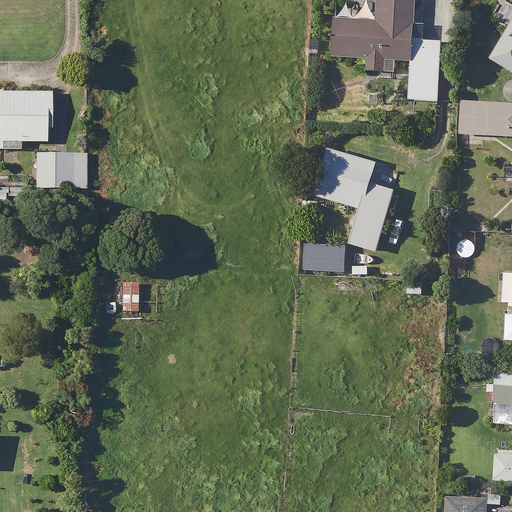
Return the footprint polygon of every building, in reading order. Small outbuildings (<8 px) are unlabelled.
[(392,62),(406,63),(404,103),(440,105),(443,41),(410,40),(412,1),(386,0),(377,0),(376,25),(333,23),(331,58),(365,60),(365,72),(391,74),(392,62)] [(511,6),(501,0),(499,0),(488,18),(507,30),(487,62),(511,76),(511,6)] [(0,145),(44,145),(45,131),(49,131),(49,95),(3,95),(3,88),(0,87),(0,145)] [(511,106),(459,103),(457,139),(511,142),(511,106)] [(375,166),(326,152),(313,199),(361,213),(375,166)] [(85,155),(48,155),(47,176),(85,177),(85,155)] [(317,202),(301,201),(299,223),(314,224),(317,202)] [(511,242),(489,241),(488,262),(496,262),(496,266),(511,266),(511,242)] [(344,279),(345,247),(303,246),(301,277),(344,279)] [(511,276),(502,276),(501,308),(511,308),(511,318),(503,318),(502,345),(511,345),(511,276)] [(135,314),(136,282),(120,281),(119,314),(135,314)] [(485,377),(484,396),(487,396),(487,402),(493,403),(493,406),(511,406),(511,371),(494,371),(494,378),(485,377)] [(511,484),(511,457),(493,457),(492,483),(511,484)] [(483,511),(484,502),(445,501),(444,511),(483,511)]
